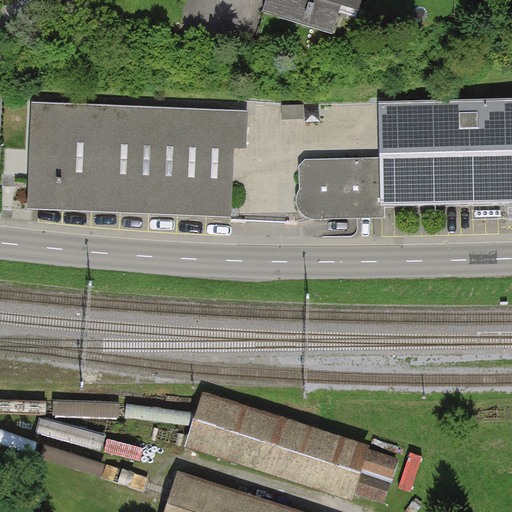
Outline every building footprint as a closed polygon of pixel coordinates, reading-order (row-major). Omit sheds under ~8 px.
[(356,20),(361,0),(268,0),(263,17),(299,28),(307,4),(315,7),(308,29),(333,37),(340,15),(356,20)] [(247,115),(36,104),(31,212),(233,222),(236,153),(245,153),(247,115)] [(511,210),(511,105),(380,107),(381,162),(300,163),(301,225),(384,224),(384,211),(511,210)] [(350,505),(368,450),(205,396),(197,421),(187,452),(350,505)] [(295,511),(180,474),(173,494),(167,511),(295,511)]
